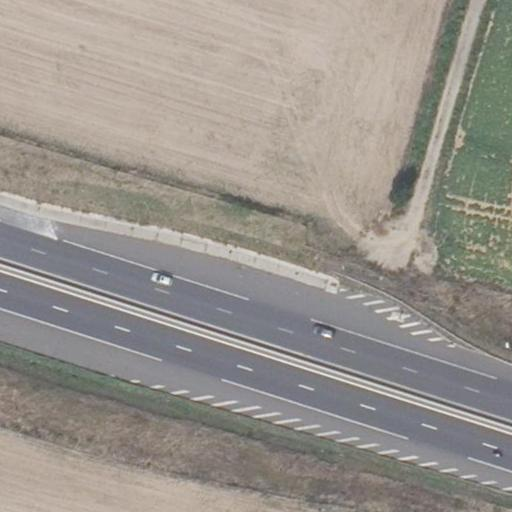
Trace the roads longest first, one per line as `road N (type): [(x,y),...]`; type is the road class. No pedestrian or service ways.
road 1 (motorway): [(511,401),(0,237)]
road 2 (motorway): [(0,289),(511,452)]
road 3 (track): [(479,0),(404,248)]
